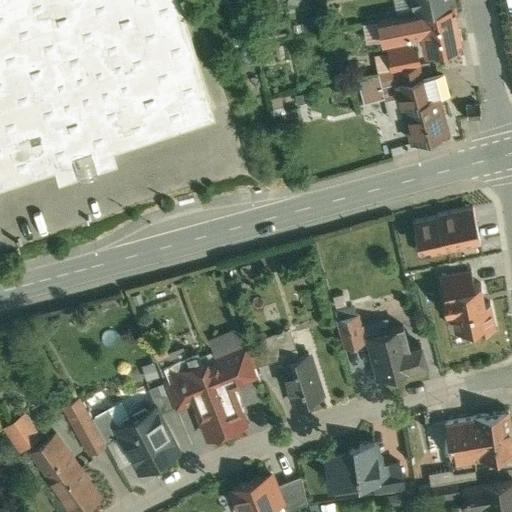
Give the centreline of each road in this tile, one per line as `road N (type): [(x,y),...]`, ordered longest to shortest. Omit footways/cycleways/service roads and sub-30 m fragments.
road 1 (secondary): [(0,291),(506,154)]
road 2 (residential): [(127,511),(235,452),(511,374)]
road 3 (residential): [(506,154),(478,0)]
